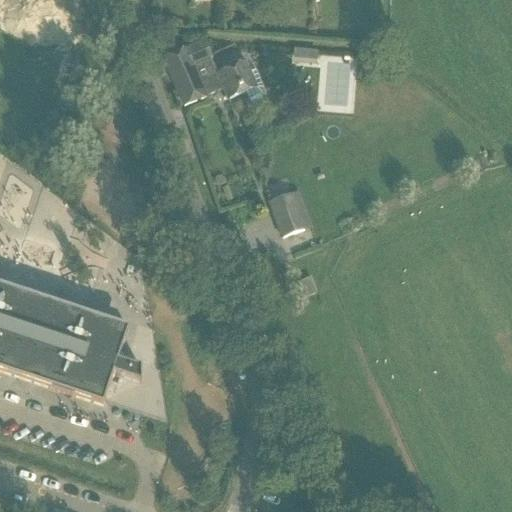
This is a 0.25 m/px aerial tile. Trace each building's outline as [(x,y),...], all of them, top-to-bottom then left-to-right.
[(28,12),(28,55),(61,55),(61,66),(89,66),(89,31),(86,31),(86,34),(71,34),(71,13),(28,12)] [(203,43),(162,61),(183,108),(206,98),(206,97),(223,90),(223,91),(228,102),(242,95),(246,104),(260,97),(262,91),(255,74),(250,76),(245,65),(217,76),(208,57),(209,56),(203,43)] [(316,68),(317,53),(293,51),(292,66),(316,68)] [(292,198),(270,205),(282,240),(304,232),(311,229),(303,206),(296,209),(292,198)] [(0,373),(48,390),(47,390),(75,399),(102,408),(108,389),(113,376),(139,385),(139,386),(141,386),(140,370),(139,370),(139,371),(117,363),(128,332),(122,330),(60,310),(61,309),(33,300),(33,301),(0,289),(0,373)]
